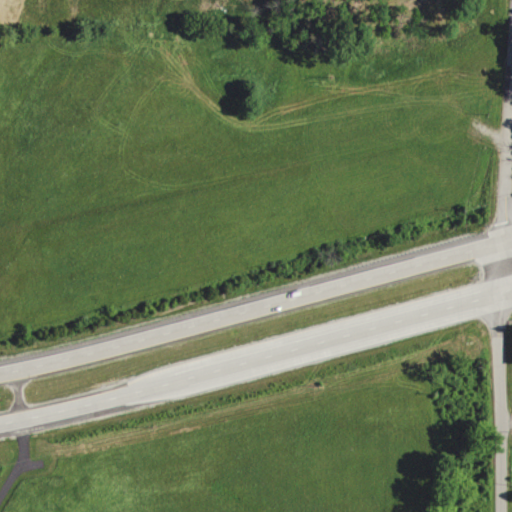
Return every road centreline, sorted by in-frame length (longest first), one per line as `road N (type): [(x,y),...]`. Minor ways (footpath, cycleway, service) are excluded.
road 1 (primary): [(507,239),(0,372)]
road 2 (primary): [(171,384),(505,294)]
road 3 (residential): [(505,294),(511,65)]
road 4 (residential): [(506,511),(505,294)]
road 5 (primary): [(0,425),(171,384)]
